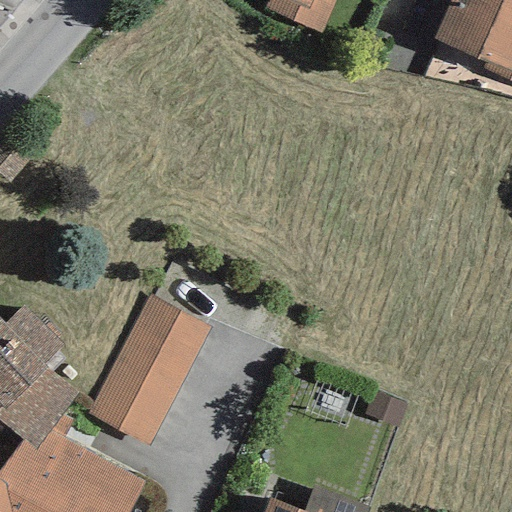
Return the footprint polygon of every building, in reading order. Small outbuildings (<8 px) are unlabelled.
[(266,0),(263,9),(320,34),(335,0),(266,0)] [(511,0),(450,0),(432,39),(484,63),(481,70),(511,83),(511,0)] [(148,297),(86,413),(148,446),(210,329),(148,297)] [(0,423),(20,441),(34,452),(52,429),(77,391),(48,370),(42,363),(62,344),(22,306),(4,325),(0,321),(0,423)] [(126,511),(142,481),(52,429),(34,452),(20,441),(0,467),(0,511),(126,511)] [(312,486),(302,511),(304,511),(367,511),(369,508),(312,486)] [(270,498),(264,511),(304,511),(302,511),(270,498)]
